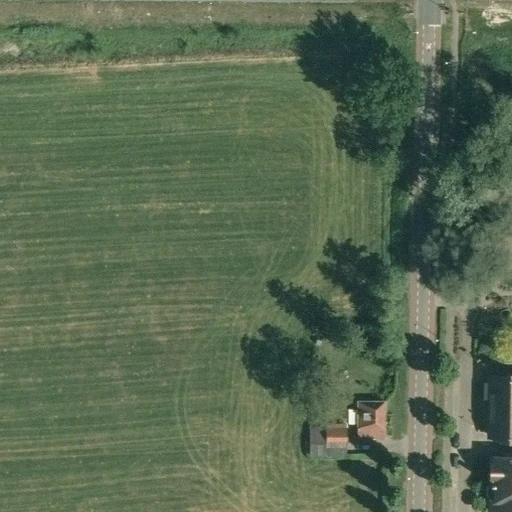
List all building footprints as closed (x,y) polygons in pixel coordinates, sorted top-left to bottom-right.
[(511,377),(492,377),(492,407),(511,407),(511,377)] [(384,438),(385,402),(359,401),(359,437),(384,438)] [(511,437),(511,407),(492,407),(491,437),(511,437)] [(346,423),(326,423),(326,439),(346,439),(346,423)] [(511,458),(491,458),(491,485),(511,485),(511,458)] [(511,511),(511,486),(487,486),(487,494),(489,498),(491,498),(492,511),(511,511)]
